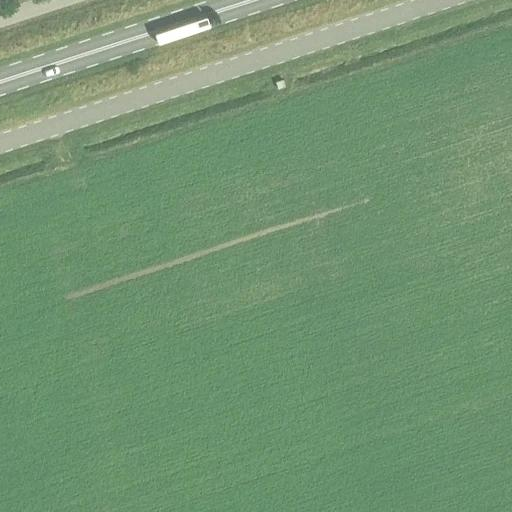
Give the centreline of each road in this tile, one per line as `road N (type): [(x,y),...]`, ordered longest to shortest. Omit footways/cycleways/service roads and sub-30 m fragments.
road 1 (unclassified): [(0,145),(446,0)]
road 2 (primary): [(0,78),(248,0)]
